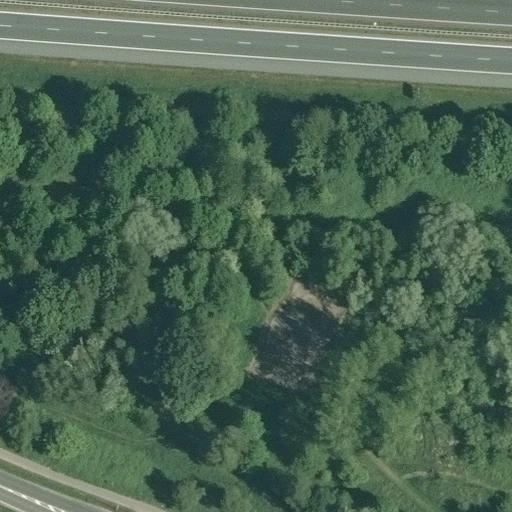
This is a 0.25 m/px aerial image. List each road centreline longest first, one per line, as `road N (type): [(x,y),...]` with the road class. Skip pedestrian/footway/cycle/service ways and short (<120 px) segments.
road 1 (motorway): [(0,27),(511,62)]
road 2 (motorway): [(511,14),(298,0)]
